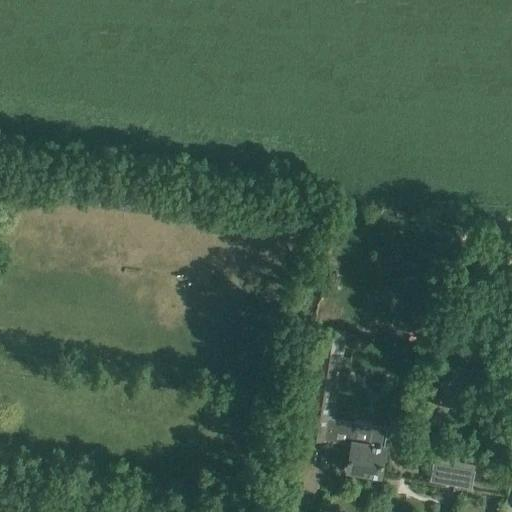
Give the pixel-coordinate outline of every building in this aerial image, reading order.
[(318,326),(300,434),(306,435),(331,439),(333,424),(334,417),(338,395),(337,394),(343,354),(347,331),(318,326)] [(433,334),(431,346),(439,347),(442,335),(433,334)] [(494,337),(480,335),(473,373),(485,375),(486,365),(489,366),(494,337)] [(423,405),(420,415),(443,421),(446,410),(454,412),(459,395),(443,390),(441,397),(429,393),(423,405)] [(333,424),(331,439),(352,443),(351,449),(348,469),(381,475),(385,455),(386,446),(384,445),(387,426),(356,420),(355,428),(333,424)] [(428,433),(426,444),(437,446),(439,435),(428,433)] [(433,481),(475,485),(477,461),(435,457),(433,481)]
